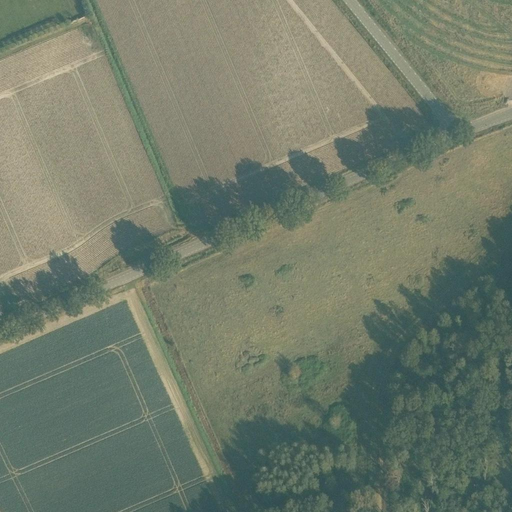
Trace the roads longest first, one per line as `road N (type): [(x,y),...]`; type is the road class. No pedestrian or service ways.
road 1 (tertiary): [(0,329),(463,132)]
road 2 (tertiary): [(463,132),(353,0)]
